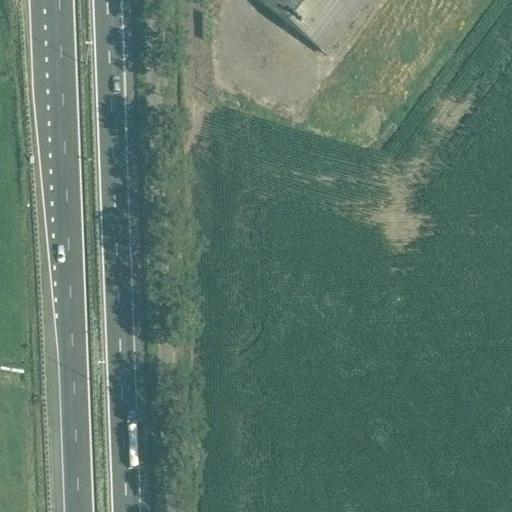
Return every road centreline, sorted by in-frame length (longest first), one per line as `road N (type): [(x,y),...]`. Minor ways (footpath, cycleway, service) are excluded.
road 1 (unclassified): [(171,511),(151,0)]
road 2 (motorway): [(59,0),(78,511)]
road 3 (motorway): [(125,511),(106,0)]
